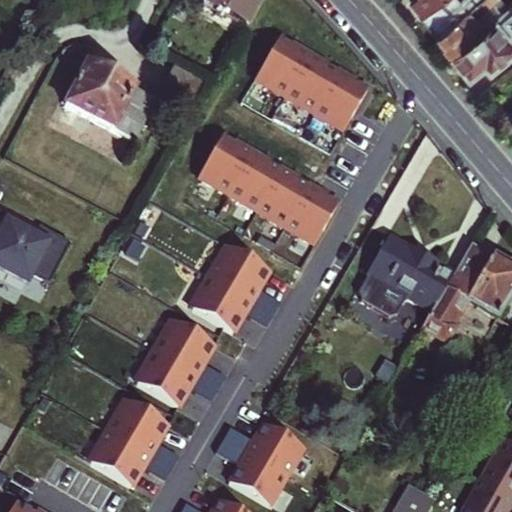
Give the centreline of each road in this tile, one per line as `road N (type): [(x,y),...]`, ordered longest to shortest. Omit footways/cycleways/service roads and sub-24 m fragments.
road 1 (residential): [(423,87),(166,511)]
road 2 (tertiary): [(423,87),(511,188)]
